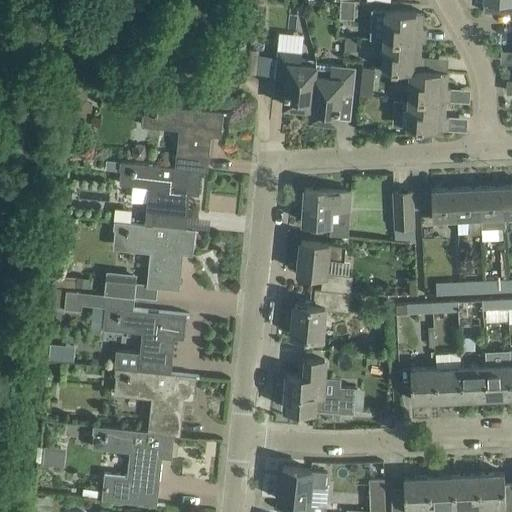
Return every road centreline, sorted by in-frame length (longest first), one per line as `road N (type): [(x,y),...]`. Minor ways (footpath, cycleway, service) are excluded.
road 1 (residential): [(241,435),(266,167),(486,149)]
road 2 (residential): [(241,435),(342,442),(511,436)]
road 3 (residential): [(486,149),(486,75),(443,0)]
